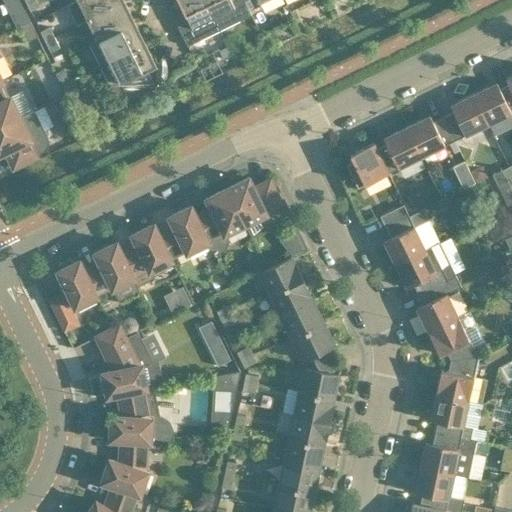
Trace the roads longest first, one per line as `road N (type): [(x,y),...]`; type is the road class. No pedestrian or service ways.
road 1 (residential): [(357,511),(385,372),(383,339),(288,127)]
road 2 (residential): [(0,263),(288,127)]
road 3 (residential): [(18,511),(50,465),(56,416),(0,283)]
road 4 (residential): [(288,127),(511,23)]
